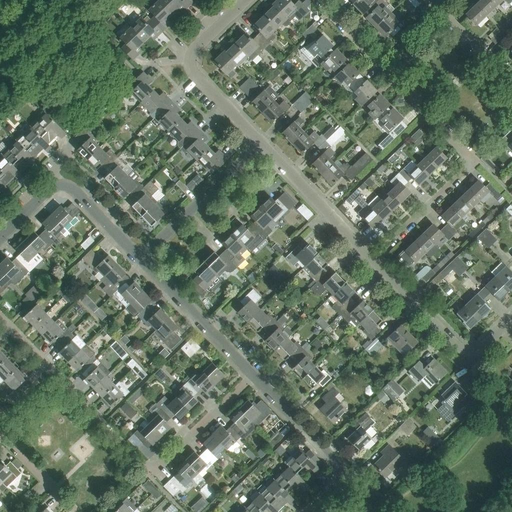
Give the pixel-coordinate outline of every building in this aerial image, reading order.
[(155,16),(151,20),(162,31),(166,27),(162,23),(172,14),(159,0),(149,10),(155,16)] [(159,0),(172,14),(182,4),(186,8),(190,4),(186,0),(159,0)] [(290,12),(295,16),(299,21),(309,11),(302,3),(297,9),(288,0),(277,0),(273,5),(274,6),(285,17),(290,12)] [(374,2),(374,3),(376,0),(354,0),(356,2),(353,4),(363,14),(365,11),(374,2)] [(487,0),(480,0),(475,5),(486,16),(495,7),(487,0)] [(366,18),(376,27),(390,13),(384,7),(381,10),(374,3),(374,2),(365,11),(369,15),(366,18)] [(476,25),(486,16),(475,5),(466,14),(476,25)] [(274,6),(264,16),(276,28),(282,23),(286,27),(291,23),(285,17),(274,6)] [(395,19),(390,13),(376,27),(385,37),(389,33),(393,36),(400,29),(392,22),(395,19)] [(263,34),(258,38),(267,46),(275,38),(271,33),(276,28),(264,16),(254,25),(263,34)] [(141,18),(131,28),(143,41),(153,32),(157,36),(162,31),(151,20),(147,24),(141,18)] [(306,39),(316,29),(312,25),(302,35),(306,39)] [(134,51),(143,41),(131,28),(125,33),(123,34),(123,35),(120,38),(126,44),(122,48),(133,59),(137,55),(134,51)] [(497,28),(492,33),(495,36),(491,40),(495,44),(504,35),(497,28)] [(252,60),(257,55),(267,46),(258,38),(254,42),(246,34),(236,43),(248,56),(252,60)] [(317,68),(322,64),(325,61),(334,53),(333,52),(330,48),(332,46),(323,36),(317,41),(315,40),(305,47),(313,55),(309,60),(317,68)] [(238,66),(248,56),(236,43),(226,53),(236,64),(238,66)] [(416,52),(408,43),(400,50),(408,60),(416,52)] [(336,50),(333,52),(334,53),(325,61),(322,64),(335,77),(338,74),(338,75),(347,66),(346,66),(343,62),(346,60),(336,50)] [(231,69),(236,64),(226,53),(224,52),(214,62),(231,79),(235,74),(231,69)] [(338,75),(338,74),(335,77),(341,83),(344,80),(351,88),(360,79),(356,76),(359,73),(349,63),(346,66),(347,66),(338,75)] [(267,78),(271,82),(280,73),(276,68),(267,78)] [(132,93),(141,102),(153,91),(147,85),(151,81),(143,73),(134,82),(134,81),(121,93),(124,96),(129,96),(132,93)] [(244,92),(253,82),(249,78),(239,87),(244,92)] [(362,105),(365,102),(373,93),(373,94),(376,91),(366,81),(364,84),(360,79),(351,88),(359,96),(356,99),(362,105)] [(253,82),(244,92),(247,96),(257,86),(253,82)] [(269,86),(252,102),(255,105),(254,106),(256,108),(257,107),(262,112),(273,101),(279,96),(269,86)] [(158,106),(162,111),(171,102),(163,93),(159,97),(153,91),(141,102),(151,113),(158,106)] [(310,96),(307,93),(306,92),(293,105),(297,108),(310,96)] [(365,102),(372,110),(369,113),(375,119),(378,116),(378,115),(386,107),(387,107),(389,105),(379,95),(377,97),(373,94),(373,93),(365,102)] [(314,100),(310,96),(297,108),(301,113),(314,100)] [(17,99),(11,105),(14,109),(20,103),(17,99)] [(278,107),(273,101),(262,112),(271,122),(274,120),(274,121),(276,119),(275,119),(289,106),(284,101),(278,107)] [(160,121),(169,131),(181,120),(175,114),(179,110),(171,102),(162,111),(150,122),(155,126),(160,121)] [(388,133),(402,119),(393,109),(390,111),(387,107),(386,107),(378,115),(378,116),(375,119),(374,120),(383,130),(384,129),(388,133)] [(66,134),(44,111),(44,112),(46,114),(31,128),(41,138),(41,137),(48,144),(58,135),(61,139),(66,134)] [(287,138),(292,144),(303,132),(299,127),(304,122),(299,117),(282,133),(285,137),(284,137),(286,139),(287,138)] [(187,126),(181,120),(169,131),(177,139),(176,148),(178,150),(190,139),(199,131),(191,122),(187,126)] [(327,139),(336,131),(332,126),(323,135),(327,139)] [(96,139),(85,127),(74,137),(78,141),(80,140),(83,144),(77,150),(87,160),(100,148),(94,142),(96,139)] [(336,131),(327,139),(332,144),(344,131),(340,127),(336,131)] [(52,148),(48,144),(41,137),(41,138),(31,128),(17,141),(27,151),(37,142),(47,153),(52,148)] [(409,138),(417,146),(422,141),(419,138),(423,134),(419,130),(409,138)] [(207,139),(199,131),(190,139),(194,144),(187,150),(197,160),(209,148),(203,142),(207,139)] [(308,137),(303,132),(292,144),(301,153),(304,151),(304,152),(306,150),(305,150),(319,137),(314,132),(308,137)] [(378,145),(382,150),(394,139),(389,134),(378,145)] [(500,140),(511,151),(511,141),(505,135),(500,140)] [(37,162),(27,151),(17,141),(9,149),(7,147),(1,153),(3,155),(22,176),(23,176),(21,173),(28,166),(27,165),(29,163),(32,166),(37,162)] [(400,147),(404,151),(409,146),(405,142),(400,147)] [(399,156),(404,151),(400,147),(395,152),(399,156)] [(436,147),(426,156),(437,167),(447,158),(436,147)] [(103,164),(107,168),(116,160),(108,151),(105,153),(100,148),(87,160),(97,170),(103,164)] [(211,174),(217,168),(227,159),(218,151),(215,155),(209,148),(197,160),(211,174)] [(330,148),(312,165),(315,168),(314,168),(316,170),(317,169),(322,175),(334,163),(329,158),(334,153),(330,148)] [(348,168),(344,163),(339,168),(334,163),(322,175),(331,185),(334,182),(334,183),(336,182),(335,181),(344,173),(351,180),(372,160),(365,153),(352,166),(351,165),(348,168)] [(18,180),(22,176),(3,155),(0,157),(0,180),(5,186),(13,179),(11,178),(13,176),(18,180)] [(499,169),(485,155),(480,159),(494,174),(499,169)] [(437,167),(426,156),(417,165),(428,176),(437,167)] [(116,160),(107,168),(111,172),(104,178),(114,188),(127,176),(121,170),(123,167),(116,160)] [(386,169),(382,164),(377,169),(381,173),(386,169)] [(409,173),(404,168),(399,172),(408,182),(412,178),(419,185),(428,176),(417,165),(409,173)] [(503,173),(499,169),(494,174),(498,178),(503,173)] [(394,187),(390,191),(401,202),(410,193),(403,186),(408,182),(399,172),(389,182),(394,187)] [(198,175),(187,185),(192,191),(203,180),(198,175)] [(130,192),(134,196),(143,188),(135,180),(133,182),(127,176),(114,188),(124,198),(130,192)] [(375,184),(369,177),(364,182),(368,186),(370,188),(375,184)] [(493,197),(498,192),(489,183),(485,187),(476,178),(471,183),(473,185),(469,189),(479,201),(488,192),(493,197)] [(0,190),(4,194),(8,190),(5,186),(0,180),(0,190)] [(184,193),(188,189),(180,180),(175,184),(184,193)] [(151,181),(143,188),(134,196),(138,200),(132,206),(142,217),(154,205),(148,198),(158,188),(151,181)] [(368,186),(364,182),(359,187),(362,191),(368,186)] [(469,189),(460,198),(471,209),(479,201),(469,189)] [(350,204),(360,196),(355,191),(346,200),(350,204)] [(381,200),(392,211),(401,202),(390,191),(381,200)] [(270,197),(260,207),(275,222),(288,210),(289,210),(295,204),(284,192),(275,201),(270,197)] [(493,197),(497,201),(502,197),(498,192),(493,197)] [(460,198),(450,207),(461,218),(465,223),(469,218),(465,214),(471,209),(460,198)] [(383,220),(392,211),(381,200),(372,209),(383,220)] [(154,205),(142,217),(151,226),(167,212),(157,202),(154,205)] [(60,206),(51,215),(64,227),(69,222),(73,226),(78,220),(75,217),(78,214),(74,210),(77,208),(72,203),(65,210),(60,206)] [(298,210),(309,220),(315,213),(304,203),(298,210)] [(383,220),(372,209),(366,203),(362,207),(368,213),(363,218),(374,229),(383,220)] [(275,222),(260,207),(250,217),(256,223),(252,226),(261,235),(264,239),(273,231),(267,225),(273,220),(275,222)] [(448,223),(444,227),(453,236),(457,232),(452,227),(461,218),(450,207),(441,216),(448,223)] [(491,213),(495,216),(501,210),(498,207),(491,213)] [(51,215),(42,224),(47,228),(43,232),(53,242),(56,246),(60,242),(57,238),(60,235),(58,233),(64,227),(51,215)] [(473,231),(476,234),(486,225),(483,221),(479,225),(473,231)] [(242,224),(232,234),(245,247),(247,249),(250,252),(264,239),(261,235),(252,226),(248,231),(242,224)] [(432,224),(423,233),(434,244),(443,236),(448,241),(453,236),(444,227),(439,231),(432,224)] [(482,233),(493,244),(498,240),(486,228),(482,233)] [(34,231),(25,240),(37,253),(42,248),(44,251),(53,242),(43,232),(42,232),(44,234),(40,238),(34,231)] [(423,233),(415,241),(425,253),(434,244),(423,233)] [(488,249),(493,244),(482,233),(477,237),(488,249)] [(247,249),(245,247),(232,234),(222,244),(228,250),(224,254),(226,256),(238,267),(246,259),(242,254),(247,249)] [(85,249),(94,241),(90,237),(81,245),(85,249)] [(25,240),(15,249),(21,256),(17,259),(26,268),(34,261),(31,259),(37,253),(25,240)] [(416,262),(425,253),(415,241),(405,250),(404,249),(398,255),(409,266),(415,261),(416,262)] [(298,246),(285,258),(293,266),(300,259),(306,265),(318,254),(308,244),(302,250),(298,246)] [(100,272),(105,277),(118,265),(108,255),(102,261),(91,250),(82,259),(97,274),(100,272)] [(214,252),(204,261),(217,274),(219,276),(224,271),(227,272),(231,272),(233,271),(238,267),(226,256),(224,254),(220,258),(214,252)] [(446,257),(449,260),(454,255),(451,252),(446,257)] [(303,268),(317,283),(325,274),(327,272),(326,272),(323,268),(327,264),(318,254),(306,265),(303,268)] [(457,256),(452,261),(463,272),(468,268),(457,256)] [(7,257),(0,263),(0,268),(12,281),(16,284),(21,279),(18,276),(26,268),(17,259),(13,264),(7,257)] [(219,276),(217,274),(204,261),(194,271),(198,276),(194,280),(195,282),(191,286),(201,297),(206,292),(204,290),(219,276)] [(452,261),(442,271),(446,275),(452,270),(459,277),(463,272),(452,261)] [(126,274),(118,265),(105,277),(100,281),(105,286),(102,289),(110,297),(115,293),(124,284),(120,280),(126,274)] [(423,276),(421,278),(426,282),(440,269),(436,265),(432,270),(431,269),(427,273),(423,268),(419,272),(423,276)] [(511,273),(505,267),(495,276),(509,291),(511,287),(511,273)] [(0,293),(7,287),(12,281),(0,268),(0,293)] [(266,270),(262,275),(266,279),(270,275),(266,270)] [(442,271),(432,280),(436,285),(446,275),(442,271)] [(327,288),(333,294),(345,282),(335,272),(329,278),(325,274),(317,283),(310,289),(314,293),(315,293),(318,296),(327,288)] [(254,273),(249,278),(252,282),(258,277),(254,273)] [(509,291),(495,276),(485,286),(499,300),(509,291)] [(125,298),(130,304),(143,291),(134,282),(128,288),(124,284),(115,293),(122,301),(125,298)] [(344,311),(353,303),(348,298),(355,292),(345,282),(333,294),(339,300),(331,307),(340,315),(344,311)] [(36,285),(26,294),(31,300),(41,291),(36,285)] [(57,292),(62,297),(68,292),(62,286),(57,292)] [(253,289),(240,302),(244,306),(238,312),(248,322),(261,310),(254,304),(261,298),(253,289)] [(133,311),(141,320),(150,311),(146,306),(152,300),(143,291),(130,304),(135,309),(133,311)] [(67,302),(73,297),(68,292),(62,297),(67,302)] [(490,309),(476,295),(467,304),(481,318),(490,309)] [(360,322),(360,323),(373,311),(363,300),(356,306),(353,303),(344,311),(340,315),(347,323),(350,320),(356,326),(360,322)] [(37,304),(24,316),(33,326),(46,313),(37,304)] [(470,328),(481,318),(467,304),(456,314),(470,328)] [(151,325),(156,330),(169,318),(160,309),(153,315),(150,311),(141,320),(148,327),(151,325)] [(263,326),(268,331),(277,322),(269,313),(266,316),(261,310),(248,322),(257,332),(263,326)] [(382,321),(373,311),(360,323),(366,328),(363,331),(371,339),(380,331),(376,327),(382,321)] [(46,313),(33,326),(42,335),(54,323),(46,313)] [(178,327),(169,318),(156,330),(153,333),(159,338),(170,350),(181,339),(177,335),(175,337),(171,333),(178,327)] [(277,322),(268,331),(271,334),(265,340),(275,350),(288,338),(292,333),(286,327),(284,329),(277,322)] [(54,323),(42,335),(51,344),(55,340),(59,345),(71,333),(67,329),(63,332),(54,323)] [(404,355),(417,342),(401,326),(388,338),(404,355)] [(71,333),(59,345),(62,349),(59,352),(68,362),(80,349),(86,344),(77,336),(76,337),(71,333)] [(191,338),(181,348),(190,358),(200,348),(191,338)] [(293,344),(288,338),(275,350),(284,360),(291,354),(295,359),(309,345),(306,342),(301,347),(296,341),(293,344)] [(316,338),(312,342),(317,347),(321,344),(316,338)] [(382,345),(376,338),(370,344),(365,349),(371,355),(382,345)] [(367,340),(361,346),(365,349),(370,344),(368,342),(367,340)] [(116,341),(110,346),(114,350),(119,345),(116,341)] [(80,349),(68,362),(77,371),(80,367),(84,371),(97,359),(93,356),(95,354),(86,344),(80,349)] [(133,344),(129,349),(132,353),(137,348),(133,344)] [(292,369),(302,379),(315,367),(309,360),(312,358),(307,352),(311,348),(309,345),(295,359),(299,363),(292,369)] [(166,351),(160,356),(163,359),(169,354),(166,351)] [(17,368),(7,358),(0,365),(0,376),(4,380),(17,368)] [(97,359),(84,371),(88,375),(84,379),(93,388),(106,376),(110,373),(97,359)] [(132,359),(126,364),(131,369),(137,364),(132,359)] [(424,367),(418,361),(408,371),(418,382),(426,374),(436,385),(439,383),(437,382),(446,373),(433,359),(424,367)] [(210,360),(206,364),(208,367),(203,372),(215,385),(224,376),(210,360)] [(137,364),(131,369),(137,375),(142,369),(137,364)] [(320,372),(315,367),(302,379),(312,389),(318,383),(322,387),(331,378),(323,370),(320,372)] [(26,379),(17,368),(4,380),(13,390),(7,396),(12,401),(23,391),(18,386),(26,379)] [(159,369),(154,374),(161,382),(167,377),(159,369)] [(206,393),(215,385),(203,372),(197,377),(195,375),(187,382),(197,393),(197,392),(196,391),(200,387),(206,393)] [(106,376),(93,388),(102,397),(115,385),(106,376)] [(391,379),(382,389),(393,401),(403,391),(391,379)] [(102,397),(100,399),(106,405),(108,403),(111,407),(123,396),(124,396),(125,396),(129,392),(119,381),(115,385),(102,397)] [(193,396),(197,393),(187,382),(174,395),(176,397),(188,410),(198,401),(193,396)] [(454,416),(460,411),(472,399),(467,394),(464,397),(457,389),(459,386),(455,382),(441,395),(445,399),(441,403),(445,407),(445,406),(454,416)] [(320,410),(333,423),(346,410),(334,397),(338,393),(334,388),(322,399),(327,403),(320,410)] [(377,395),(384,402),(389,398),(382,390),(377,395)] [(135,392),(127,400),(131,404),(138,397),(135,392)] [(179,419),(188,410),(176,397),(170,403),(164,396),(156,404),(160,408),(169,417),(173,413),(179,419)] [(248,400),(239,409),(251,422),(257,417),(259,419),(263,415),(248,400)] [(126,402),(120,409),(130,419),(137,413),(126,402)] [(404,403),(399,407),(408,416),(413,412),(404,403)] [(149,423),(161,436),(171,427),(165,421),(169,417),(160,408),(152,416),(155,418),(149,423)] [(235,424),(231,428),(240,437),(244,441),(258,428),(251,422),(239,409),(229,418),(235,424)] [(365,414),(353,425),(358,429),(348,438),(359,449),(376,433),(370,427),(374,423),(365,414)] [(399,427),(404,432),(407,436),(416,427),(413,424),(414,423),(409,417),(399,427)] [(152,445),(161,436),(149,423),(144,428),(142,426),(133,434),(142,443),(146,439),(152,445)] [(221,426),(212,435),(224,448),(230,442),(232,445),(240,437),(231,428),(227,432),(221,426)] [(422,431),(437,446),(442,441),(427,426),(422,431)] [(274,445),(283,437),(277,431),(268,439),(270,441),(274,445)] [(219,453),(224,448),(212,435),(203,444),(209,450),(204,454),(213,463),(221,455),(219,453)] [(260,458),(274,445),(270,441),(256,454),(260,458)] [(374,465),(385,477),(403,460),(389,445),(381,452),(384,455),(375,465),(374,464),(374,465)] [(306,454),(301,450),(286,464),(289,467),(290,467),(296,473),(306,464),(316,475),(321,470),(317,466),(321,462),(310,450),(306,454)] [(205,471),(213,463),(204,454),(200,458),(194,452),(185,460),(198,473),(203,468),(205,471)] [(0,460),(0,480),(6,487),(21,473),(10,461),(5,466),(0,460)] [(202,478),(198,473),(185,460),(176,469),(179,473),(167,485),(176,494),(179,490),(182,493),(194,481),(196,483),(202,478)] [(290,467),(289,467),(275,481),(284,490),(285,490),(294,481),(304,491),(309,487),(296,473),(290,467)] [(157,489),(148,480),(142,485),(151,494),(157,489)] [(295,501),(285,490),(284,490),(275,481),(261,495),(270,504),(278,511),(287,502),(290,505),(295,501)] [(243,489),(239,484),(231,492),(235,497),(243,489)] [(162,494),(157,489),(151,494),(156,500),(162,494)] [(24,506),(35,496),(30,491),(19,501),(24,506)] [(268,511),(277,511),(278,511),(270,504),(261,495),(254,501),(251,499),(244,506),(246,508),(249,511),(261,511),(265,509),(268,511)] [(114,511),(133,511),(136,509),(127,499),(126,498),(118,506),(119,507),(114,511)]
